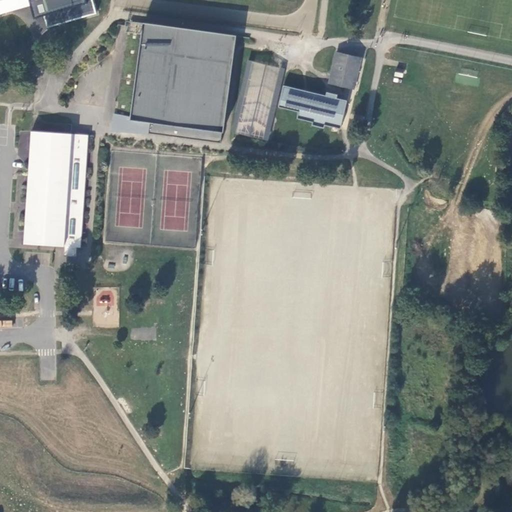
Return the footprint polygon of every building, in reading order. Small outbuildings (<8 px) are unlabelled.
[(0,0),(0,14),(31,5),(29,0),(0,0)] [(29,0),(31,5),(34,18),(45,13),(48,28),(97,14),(93,0),(29,0)] [(236,35),(130,20),(129,31),(126,31),(117,101),(115,100),(113,117),(118,117),(116,128),(221,142),(236,35)] [(350,88),(357,56),(337,51),(330,83),(350,88)] [(361,57),(357,56),(350,88),(355,89),(361,57)] [(285,69),(248,61),(233,131),(270,139),(285,69)] [(404,69),(397,68),(395,75),(402,77),(404,69)] [(327,91),(326,94),(284,84),(278,106),(299,111),(297,117),(313,121),(312,124),(324,127),(325,124),(341,128),(343,116),(338,115),(339,109),(345,110),(347,99),(337,97),(338,93),(327,91)] [(32,131),(24,243),(81,247),(88,135),(32,131)] [(77,257),(77,247),(65,246),(65,256),(77,257)]
